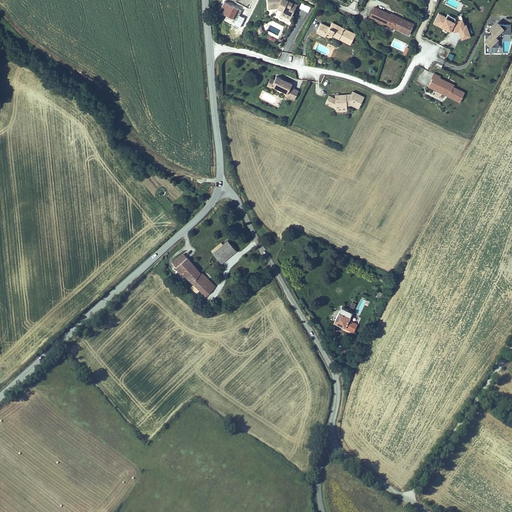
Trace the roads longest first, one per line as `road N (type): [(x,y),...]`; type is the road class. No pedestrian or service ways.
road 1 (tertiary): [(218,188),(201,216),(0,397)]
road 2 (tertiary): [(331,437),(331,367),(236,199),(218,188)]
road 3 (residential): [(429,50),(392,92),(209,50)]
road 4 (tertiary): [(218,188),(209,50)]
road 5 (tertiary): [(424,511),(331,437)]
